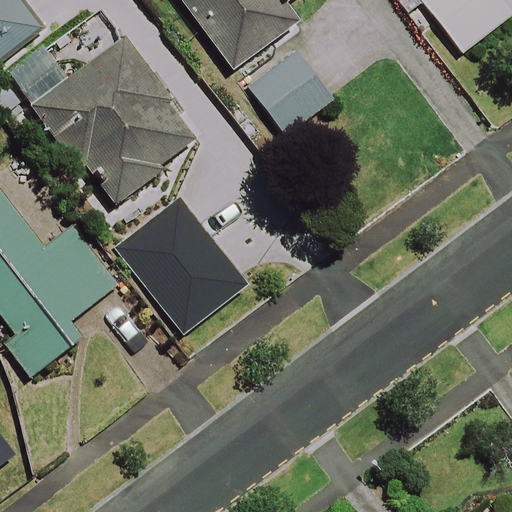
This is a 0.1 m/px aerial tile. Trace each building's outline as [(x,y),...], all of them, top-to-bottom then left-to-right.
[(52,0),(63,13),(79,0),(86,0),(96,12),(110,0),(52,0)] [(292,0),(176,0),(230,73),(294,27),(281,8),(292,0)] [(509,19),(494,0),(419,0),(461,55),(509,19)] [(198,141),(121,43),(69,83),(58,69),(25,95),(114,207),(198,141)] [(330,105),(295,56),(249,89),(283,138),(330,105)] [(43,253),(0,195),(0,320),(10,335),(1,341),(29,380),(80,343),(67,324),(113,290),(71,232),(43,253)]
